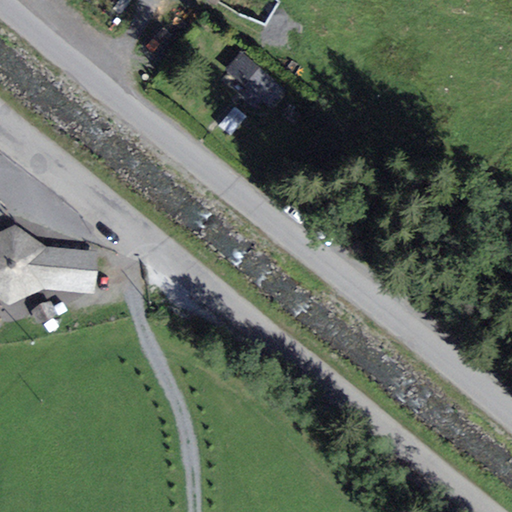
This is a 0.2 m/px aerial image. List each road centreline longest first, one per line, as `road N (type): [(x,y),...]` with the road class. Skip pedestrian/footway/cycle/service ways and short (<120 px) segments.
road 1 (unclassified): [(0,1),(511,418)]
road 2 (unclassified): [(488,511),(0,121)]
